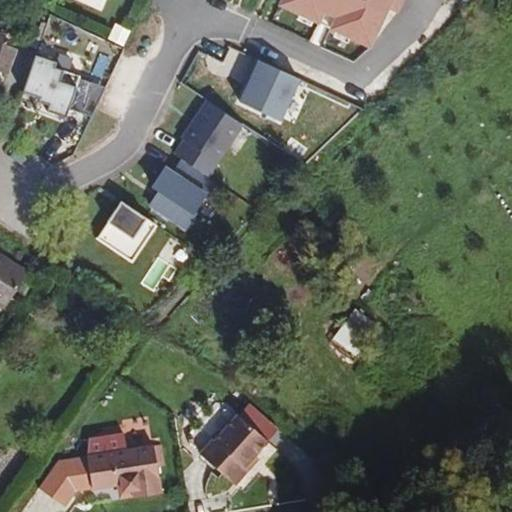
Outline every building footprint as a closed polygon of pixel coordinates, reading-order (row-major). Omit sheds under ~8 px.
[(395,0),(281,0),(281,3),(373,47),(395,0)] [(132,29),(116,22),(109,40),(125,47),(132,29)] [(48,64),(29,56),(13,96),(32,103),(45,71),(48,64)] [(303,75),(258,57),(237,108),(282,126),(303,75)] [(55,75),(45,71),(32,103),(31,106),(41,110),(55,75)] [(72,81),(55,75),(41,110),(38,116),(57,123),(60,114),(76,119),(87,89),(71,83),(72,81)] [(81,121),(93,91),(87,89),(76,119),(81,121)] [(245,125),(204,100),(173,152),(213,177),(245,125)] [(160,225),(124,199),(96,238),(132,263),(160,225)] [(29,277),(0,258),(0,308),(7,313),(29,277)] [(335,338),(358,352),(377,321),(354,307),(335,338)] [(236,463),(258,436),(227,411),(206,438),(202,435),(190,451),(226,480),(238,465),(236,463)] [(153,491),(144,445),(78,458),(84,490),(112,484),(114,491),(127,488),(128,496),(153,491)]
